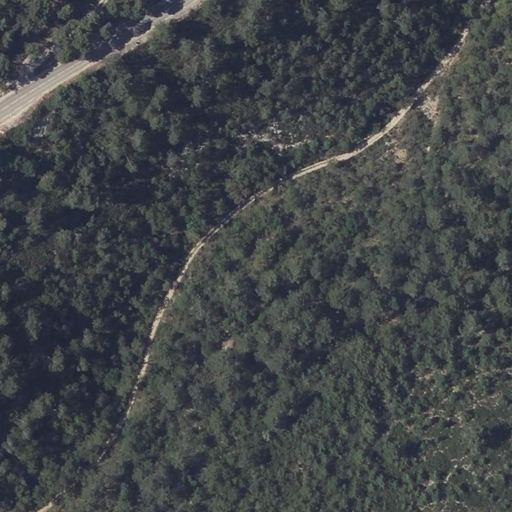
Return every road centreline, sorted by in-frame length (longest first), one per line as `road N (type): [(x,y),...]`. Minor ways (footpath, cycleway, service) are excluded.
road 1 (track): [(497,0),(400,124),(347,158),(268,191),(209,240),(166,310),(128,434),(44,511)]
road 2 (secondary): [(181,0),(0,111)]
road 3 (track): [(33,89),(26,69),(32,60),(70,39),(104,0)]
